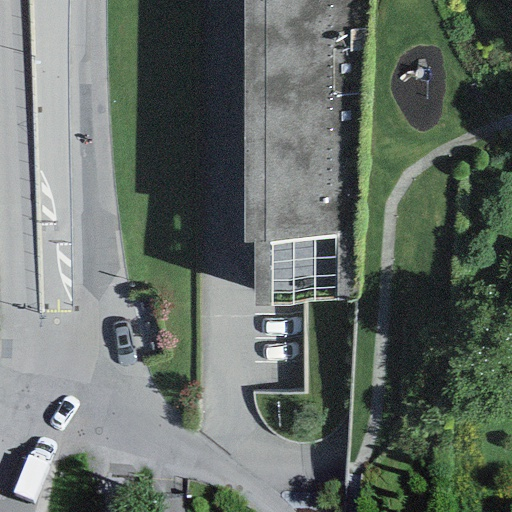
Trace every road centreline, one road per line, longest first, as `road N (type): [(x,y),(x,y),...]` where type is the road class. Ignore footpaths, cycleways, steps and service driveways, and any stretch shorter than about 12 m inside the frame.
road 1 (residential): [(92,0),(95,340),(47,368)]
road 2 (residential): [(17,0),(19,314),(47,368)]
road 3 (residential): [(257,511),(152,435),(21,419)]
